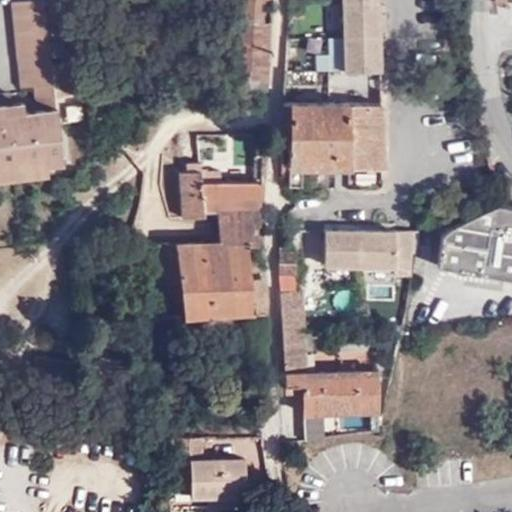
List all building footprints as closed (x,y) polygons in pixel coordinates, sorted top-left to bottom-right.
[(33,86),(54,84),(51,63),(44,0),(16,0),(11,1),(20,87),(33,86)] [(235,0),(231,102),(269,103),(275,0),(235,0)] [(345,35),(379,35),(378,0),(355,0),(344,0),(345,35)] [(346,71),(380,70),(380,67),(379,35),(345,35),(346,71)] [(314,56),(316,73),(338,71),(337,54),(314,56)] [(82,95),(76,60),(51,63),(54,84),(33,86),(35,101),(55,98),(82,95)] [(57,106),(55,98),(35,101),(36,109),(57,106)] [(385,102),(283,101),(282,170),(290,171),(291,184),(305,184),(305,165),(384,166),(385,102)] [(0,178),(48,173),(47,164),(64,162),(57,106),(36,109),(24,110),(24,105),(0,108),(0,178)] [(144,116),(144,105),(131,105),(131,116),(144,116)] [(496,171),(493,158),(481,161),(485,174),(496,171)] [(182,171),(184,216),(207,213),(207,208),(213,207),(217,208),(262,206),(263,179),(205,181),(205,164),(195,164),(195,171),(182,171)] [(511,277),(511,205),(496,203),(449,226),(441,234),(438,265),(511,277)] [(220,241),(147,242),(150,280),(162,280),(181,279),(184,313),(265,308),(268,298),(267,281),(263,273),(253,273),(249,242),(260,241),(259,228),(262,223),(262,206),(217,208),(220,241)] [(410,278),(410,234),(319,233),(319,278),(410,278)] [(78,278),(89,278),(90,246),(78,247),(78,278)] [(298,249),(281,248),(281,272),(297,272),(298,249)] [(164,314),(184,313),(181,279),(162,280),(164,314)] [(282,290),(284,353),(306,352),(304,290),(282,290)] [(284,353),(285,370),(311,369),(308,291),(304,290),(306,352),(284,353)] [(68,359),(35,355),(32,374),(65,379),(68,359)] [(377,370),(286,372),(287,391),(305,391),(305,412),(355,411),(378,411),(377,370)] [(22,410),(3,408),(0,430),(0,436),(19,439),(22,410)] [(319,439),(318,422),(300,423),(301,439),(319,439)] [(203,443),(167,444),(172,493),(193,492),(193,498),(207,498),(246,497),(243,454),(205,456),(203,443)] [(246,507),(246,497),(207,498),(207,509),(246,507)]
